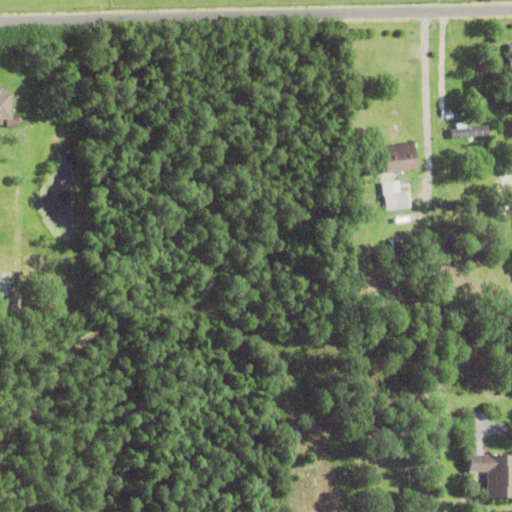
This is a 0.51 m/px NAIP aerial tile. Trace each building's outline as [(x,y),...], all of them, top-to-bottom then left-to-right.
[(511,42),(503,43),(504,69),(511,68),(511,42)] [(501,84),(510,83),(511,103),(502,103),(501,84)] [(1,121),(0,121),(0,84),(1,84),(1,89),(10,89),(10,116),(1,116),(1,121)] [(446,126),(483,126),(483,133),(446,134),(446,126)] [(383,144),(414,141),(417,168),(385,171),(383,144)] [(407,189),(409,206),(384,209),(381,181),(398,179),(399,190),(407,189)] [(11,271),(12,294),(4,294),(4,292),(0,292),(0,269),(5,269),(5,271),(11,271)] [(481,497),(510,497),(510,455),(460,455),(460,472),(481,472),(481,497)]
